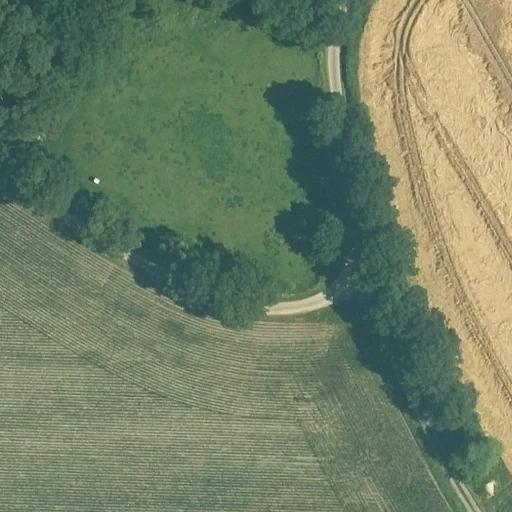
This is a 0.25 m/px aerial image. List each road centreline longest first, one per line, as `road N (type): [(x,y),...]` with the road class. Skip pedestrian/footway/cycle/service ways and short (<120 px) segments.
road 1 (residential): [(361,289),(285,307),(217,297),(170,279),(0,166)]
road 2 (residential): [(345,0),(327,34),(361,289)]
road 3 (track): [(394,353),(487,511)]
